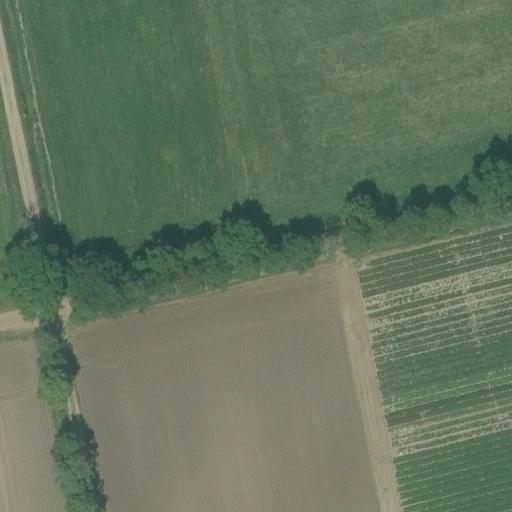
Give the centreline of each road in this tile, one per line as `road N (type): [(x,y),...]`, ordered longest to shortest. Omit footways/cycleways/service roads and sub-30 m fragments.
road 1 (track): [(0,323),(511,197)]
road 2 (track): [(0,48),(86,511)]
